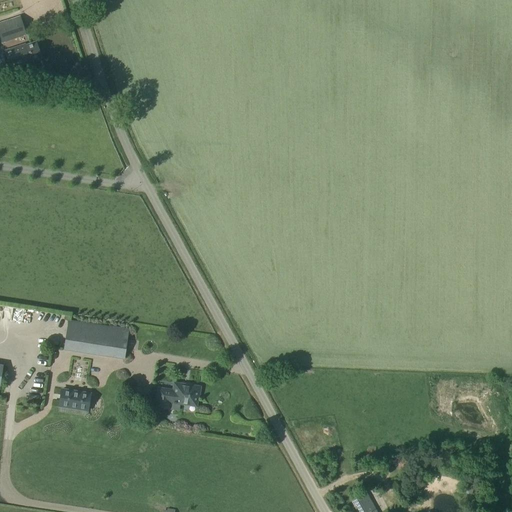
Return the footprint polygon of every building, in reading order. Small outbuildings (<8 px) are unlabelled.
[(19,17),(0,23),(0,36),(3,44),(26,35),(19,17)] [(24,45),(5,52),(11,69),(30,62),(29,60),(40,56),(35,42),(24,46),(24,45)] [(71,319),(67,347),(127,356),(131,328),(71,319)] [(126,372),(128,363),(118,360),(116,369),(126,372)] [(160,390),(158,404),(171,406),(172,398),(184,400),(185,402),(199,404),(201,393),(202,392),(203,385),(194,383),(192,385),(185,384),(184,382),(177,381),(176,390),(173,392),(160,390)] [(135,387),(133,402),(150,405),(152,390),(135,387)] [(89,394),(62,389),(59,407),(86,412),(89,394)] [(399,469),(405,462),(399,456),(392,463),(399,469)] [(443,469),(442,476),(459,480),(461,473),(443,469)] [(376,511),(367,493),(352,500),(358,511),(376,511)]
